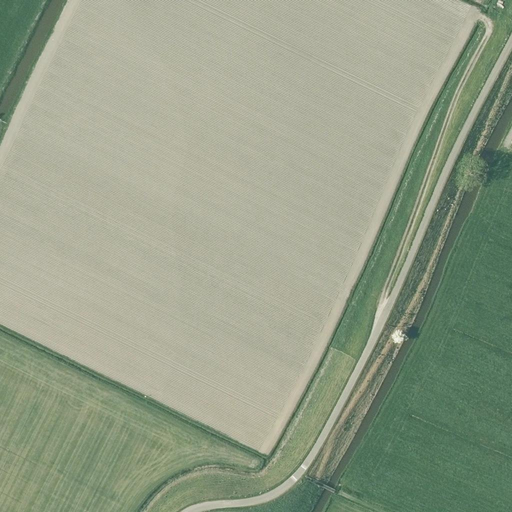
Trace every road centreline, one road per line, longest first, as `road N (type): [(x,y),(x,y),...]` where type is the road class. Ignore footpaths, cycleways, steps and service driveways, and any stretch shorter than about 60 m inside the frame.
road 1 (unclassified): [(511,38),(365,352),(299,473),(269,496),(189,511)]
road 2 (track): [(462,9),(490,29),(454,99),(377,327)]
